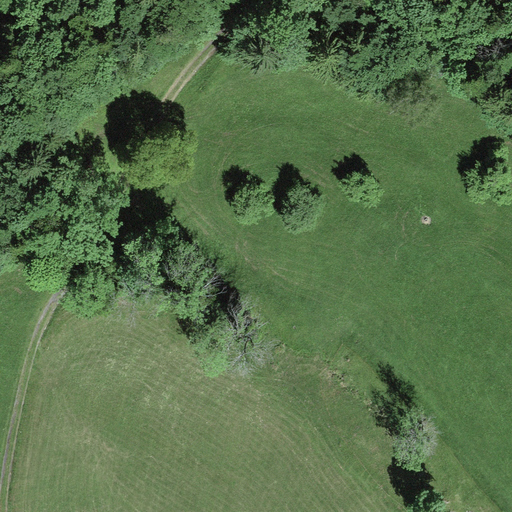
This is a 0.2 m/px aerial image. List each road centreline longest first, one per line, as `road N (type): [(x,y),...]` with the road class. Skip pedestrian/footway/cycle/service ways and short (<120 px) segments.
road 1 (track): [(258,0),(195,70),(36,333),(10,428),(5,511)]
road 2 (unclassified): [(0,151),(199,0)]
road 3 (track): [(353,0),(435,25),(511,66)]
